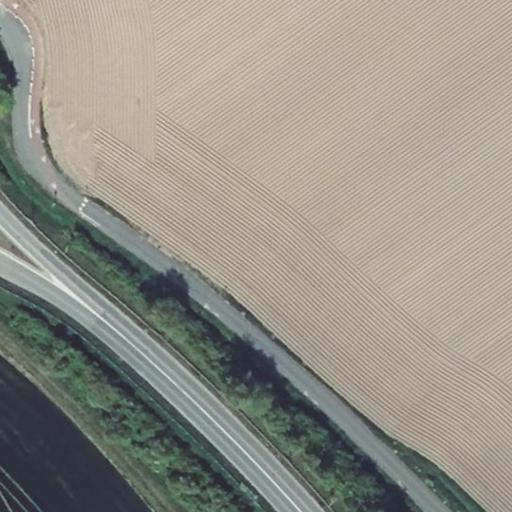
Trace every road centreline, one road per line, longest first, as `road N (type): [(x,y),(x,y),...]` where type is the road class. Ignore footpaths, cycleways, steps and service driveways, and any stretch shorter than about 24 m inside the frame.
road 1 (unclassified): [(432,511),(229,320),(35,165),(24,135),(25,59),(0,15)]
road 2 (tertiary): [(117,329),(304,511)]
road 3 (tertiary): [(117,329),(0,212)]
road 4 (tertiary): [(0,262),(117,329)]
